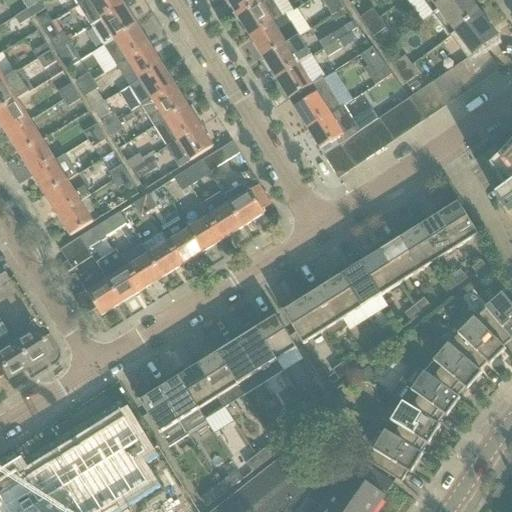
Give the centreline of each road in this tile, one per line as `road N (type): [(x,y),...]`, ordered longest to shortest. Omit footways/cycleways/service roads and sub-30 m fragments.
road 1 (residential): [(316,227),(172,0)]
road 2 (residential): [(93,369),(316,227)]
road 3 (residential): [(316,227),(511,98)]
road 4 (residential): [(93,369),(0,220)]
